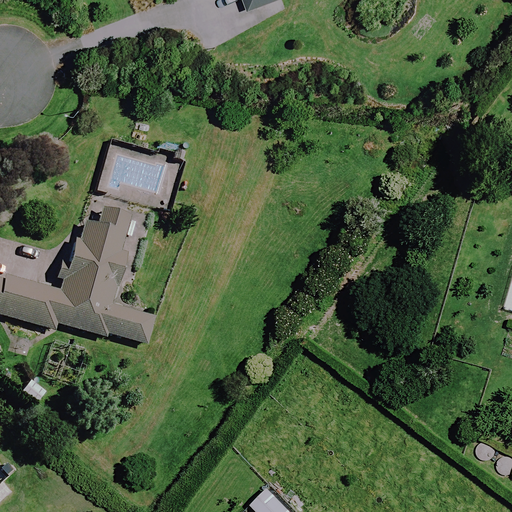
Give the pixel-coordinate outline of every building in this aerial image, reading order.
[(243,0),(248,12),(280,0),(243,0)] [(126,217),(99,211),(94,229),(75,225),(58,295),(0,280),(0,322),(55,336),(56,329),(106,340),(107,337),(147,346),(153,318),(111,308),(123,254),(117,253),(126,217)] [(44,395),(29,383),(20,394),(35,406),(44,395)] [(491,468),(504,451),(487,439),(474,456),(491,468)] [(511,457),(504,451),(491,468),(508,480),(511,474),(511,457)] [(292,511),(272,490),(255,506),(261,511),(292,511)]
